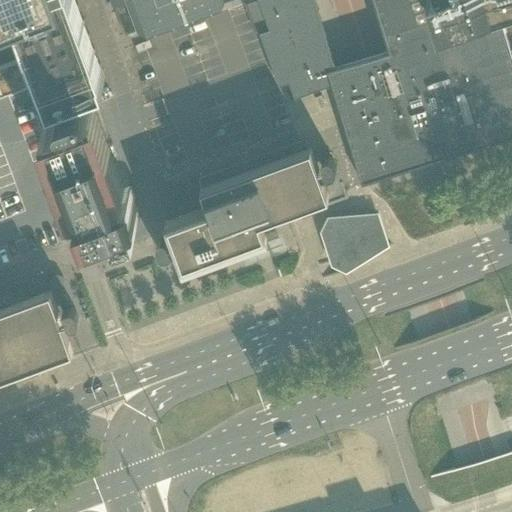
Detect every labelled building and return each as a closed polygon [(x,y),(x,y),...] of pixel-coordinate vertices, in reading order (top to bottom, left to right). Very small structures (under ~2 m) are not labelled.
[(0,0),(0,267),(69,242),(78,265),(167,233),(162,220),(204,205),(197,187),(301,149),(257,30),(253,21),(264,17),(257,0),(134,46),(132,40),(124,37),(110,0),(0,0)] [(111,0),(113,3),(125,34),(137,30),(148,35),(220,7),(223,0),(254,0),(247,3),(257,30),(261,31),(259,32),(260,35),(279,86),(289,82),(295,98),(331,84),(326,69),(334,66),(333,65),(330,54),(313,0),(111,0)] [(334,67),(334,66),(326,69),(331,84),(362,184),(369,182),(387,176),(415,167),(423,165),(511,137),(511,57),(510,51),(499,17),(479,23),(477,16),(494,10),(511,4),(511,0),(372,0),(389,51),(365,58),(334,67)] [(207,206),(165,222),(184,271),(267,240),(260,222),(329,197),(310,148),(309,148),(307,141),(304,139),(295,143),(293,146),(290,144),(281,148),(279,150),(277,150),(268,153),(266,155),(262,155),(254,158),(253,161),(250,159),(227,168),(226,171),(228,178),(200,188),(207,206)] [(331,157),(329,157),(328,156),(326,156),(325,157),(324,157),(324,158),(322,160),(322,161),(322,162),(322,163),(322,165),(326,176),(332,174),(333,174),(334,173),(335,172),(336,170),(336,169),(336,168),(336,166),(334,160),(333,160),(333,159),(332,158),(331,157)] [(378,217),(328,221),(321,235),(331,269),(347,276),(390,249),(378,217)] [(156,245),(156,246),(159,253),(160,254),(160,255),(161,256),(163,256),(166,256),(172,254),(167,242),(166,240),(165,239),(163,239),(162,238),(160,239),(158,240),(157,240),(157,241),(156,243),(156,244),(156,245)] [(0,378),(71,352),(72,352),(72,351),(72,350),(69,342),(50,290),(26,298),(22,286),(18,284),(4,289),(2,292),(0,291),(0,378)] [(77,316),(75,309),(75,308),(74,307),(72,307),(71,306),(69,306),(62,309),(67,321),(67,322),(69,323),(70,324),(72,324),(73,324),(74,324),(75,323),(76,323),(77,322),(77,320),(78,317),(77,316)]
